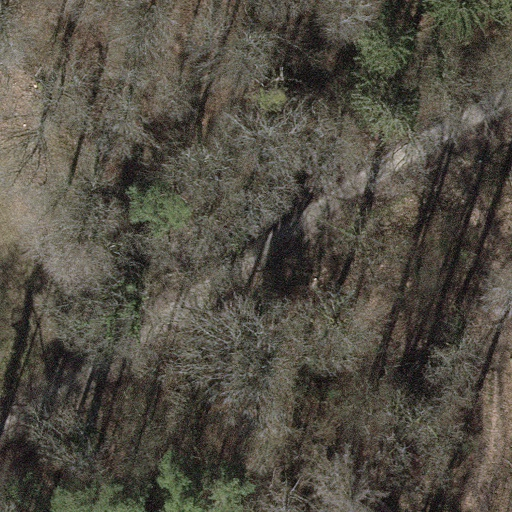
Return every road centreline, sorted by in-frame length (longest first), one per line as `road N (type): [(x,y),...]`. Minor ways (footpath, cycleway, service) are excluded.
road 1 (track): [(511,104),(111,320),(0,404)]
road 2 (track): [(445,137),(500,258),(491,471),(469,511)]
road 3 (track): [(192,277),(343,511)]
